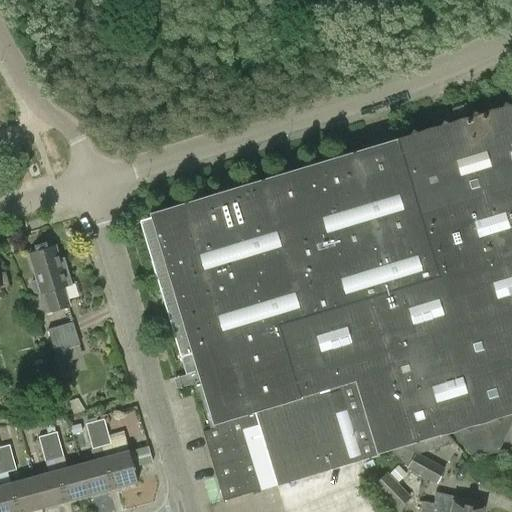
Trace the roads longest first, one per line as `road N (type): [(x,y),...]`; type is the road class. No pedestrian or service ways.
road 1 (residential): [(93,192),(450,63),(511,33)]
road 2 (residential): [(181,511),(93,192)]
road 3 (residential): [(93,192),(75,139),(49,122),(33,123),(0,33)]
